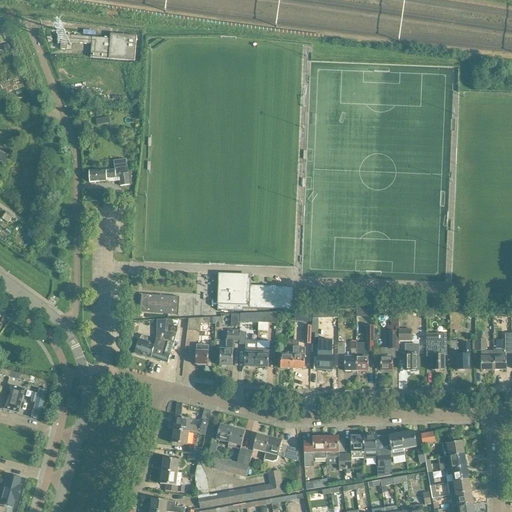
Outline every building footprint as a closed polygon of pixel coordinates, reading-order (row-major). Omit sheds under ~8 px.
[(110,39),(72,35),(57,35),(57,42),(61,42),(60,50),(67,50),(67,42),(72,42),(89,44),(91,44),(90,58),(135,61),(137,36),(110,34),(110,39)] [(10,151),(0,146),(0,162),(4,164),(10,151)] [(130,185),(127,167),(115,169),(115,170),(89,172),(90,183),(120,181),(120,186),(130,185)] [(9,221),(13,217),(7,213),(4,217),(9,221)] [(244,280),(219,279),(217,310),(221,310),(243,311),(243,308),(293,310),(293,297),(294,287),(251,286),(244,285),(244,280)] [(179,298),(142,295),(141,295),(140,313),(141,313),(141,312),(178,315),(178,316),(180,297),(179,297),(179,298)] [(380,351),(380,353),(380,357),(381,357),(381,371),(393,371),(393,349),(399,349),(399,341),(398,331),(398,329),(398,308),(391,308),(391,325),(392,327),(393,327),(394,327),(394,331),(387,331),(387,350),(385,349),(383,349),(381,350),(380,351)] [(312,326),(311,344),(318,345),(319,340),(318,340),(318,334),(318,319),(338,318),(338,310),(319,311),(313,311),(313,319),(312,326)] [(276,323),(276,312),(259,313),(259,323),(276,323)] [(240,315),(231,314),(231,327),(240,327),(240,315)] [(210,324),(210,318),(188,319),(187,330),(200,332),(201,324),(210,324)] [(167,320),(165,332),(177,333),(179,319),(167,320)] [(311,345),(312,326),(305,326),(304,344),(311,345)] [(366,343),(362,343),(357,343),(357,371),(369,371),(369,351),(374,352),(374,326),(366,326),(366,343)] [(273,328),(266,327),(266,330),(261,329),(261,334),(272,336),(273,328)] [(233,367),(234,342),(240,342),(240,332),(240,330),(227,329),(226,349),(220,349),(220,366),(221,366),(222,367),(226,367),(227,366),(233,367)] [(399,329),(398,331),(399,341),(412,341),(412,329),(399,329)] [(139,339),(135,354),(152,359),(152,358),(168,363),(174,345),(177,333),(165,332),(159,331),(157,340),(156,340),(155,344),(154,344),(147,342),(148,340),(148,339),(147,337),(145,336),(143,335),(141,336),(141,338),(140,340),(139,339)] [(487,351),(487,339),(482,339),(482,333),(476,333),(475,343),(475,351),(481,351),(481,371),(494,371),(494,351),(487,351)] [(438,334),(426,334),(426,343),(426,356),(433,356),(433,371),(445,371),(445,355),(447,355),(447,334),(438,334)] [(507,371),(506,355),(511,355),(511,337),(506,337),(506,349),(494,349),(494,351),(494,371),(507,371)] [(317,358),(317,370),(326,371),(326,372),(332,373),(333,357),(332,357),(333,341),(319,340),(318,345),(318,356),(317,356),(317,358)] [(305,370),(306,348),(299,347),(299,341),(294,341),(293,347),(293,353),(292,369),(305,370)] [(470,371),(470,343),(463,343),(463,355),(457,355),(457,341),(451,341),(451,365),(457,365),(457,371),(470,371)] [(357,371),(357,343),(351,343),(351,357),(345,357),(345,343),(338,343),(338,366),(345,366),(345,371),(357,371)] [(207,366),(208,346),(196,345),(195,365),(197,365),(197,366),(202,366),(202,365),(207,366)] [(419,345),(406,345),(406,347),(406,371),(419,371),(419,355),(419,348),(419,345)] [(257,348),(257,349),(256,368),(268,368),(269,348),(257,348)] [(256,368),(257,349),(245,349),(244,367),(256,368)] [(292,369),(293,353),(288,353),(288,354),(281,354),(281,369),(292,369)] [(0,375),(9,378),(11,372),(0,369),(0,375)] [(30,377),(11,372),(9,378),(29,383),(30,377)] [(48,388),(49,382),(30,377),(29,383),(38,385),(48,388)] [(9,386),(3,409),(18,413),(24,390),(9,386)] [(35,391),(34,395),(31,394),(28,405),(32,406),(28,420),(39,423),(47,394),(35,391)] [(190,425),(191,420),(174,418),(173,431),(189,433),(199,434),(206,436),(209,422),(203,420),(201,427),(190,425)] [(229,444),(233,428),(221,425),(217,440),(229,444)] [(229,444),(228,446),(234,448),(235,445),(242,447),(246,432),(233,428),(229,444)] [(465,454),(463,442),(457,443),(455,430),(448,431),(450,444),(442,445),(444,458),(465,454)] [(188,445),(189,433),(173,431),(171,443),(188,445)] [(417,447),(415,431),(402,433),(404,449),(417,447)] [(404,449),(402,433),(389,436),(392,452),(404,449)] [(437,443),(436,433),(421,435),(423,445),(437,443)] [(266,453),(270,438),(257,435),(253,450),(266,453)] [(364,459),(364,452),(364,436),(351,436),(351,454),(345,454),(346,470),(352,470),(352,459),(364,459)] [(377,436),(364,436),(364,452),(364,459),(377,459),(377,452),(377,436)] [(326,458),(326,437),(313,437),(313,442),(304,443),(305,468),(313,467),(313,459),(326,459),(326,458)] [(339,454),(339,437),(326,437),(326,458),(339,458),(339,470),(346,470),(345,454),(339,454)] [(278,457),(281,445),(282,441),(270,438),(266,453),(264,460),(273,462),(277,460),(278,457)] [(215,457),(217,446),(211,444),(209,455),(214,457),(215,457)] [(285,458),(288,447),(281,445),(278,457),(285,458)] [(425,461),(424,454),(423,447),(417,448),(420,464),(426,463),(425,461)] [(240,450),(237,463),(238,463),(243,464),(247,451),(241,449),(240,450)] [(250,466),(253,452),(247,451),(243,464),(250,466)] [(199,461),(200,455),(189,453),(188,460),(199,461)] [(467,467),(465,454),(444,458),(439,459),(441,471),(447,470),(467,467)] [(217,470),(220,458),(215,457),(214,457),(211,469),(217,470)] [(223,471),(226,460),(220,458),(217,470),(223,471)] [(178,473),(179,460),(163,459),(161,472),(178,473)] [(229,473),(232,461),(226,460),(223,471),(229,473)] [(207,477),(205,473),(202,467),(201,461),(199,461),(195,475),(196,479),(207,477)] [(235,474),(238,463),(237,463),(232,461),(229,473),(235,474)] [(240,476),(243,464),(238,463),(235,474),(240,476)] [(246,477),(250,466),(243,464),(240,476),(246,477)] [(469,479),(467,467),(447,470),(447,476),(452,475),(453,482),(469,479)] [(330,479),(330,470),(315,471),(316,479),(330,479)] [(180,486),(182,474),(178,473),(161,472),(160,485),(166,485),(165,491),(184,493),(185,487),(180,486)] [(435,472),(432,473),(428,474),(430,486),(435,485),(434,482),(434,477),(436,477),(435,472)] [(339,483),(338,474),(330,474),(330,480),(324,481),(325,484),(339,483)] [(22,479),(6,475),(0,497),(0,505),(18,510),(21,498),(17,497),(22,479)] [(406,481),(405,476),(393,478),(394,485),(407,482),(407,481),(406,481)] [(394,485),(393,478),(380,480),(381,486),(383,493),(384,493),(385,492),(386,492),(387,490),(387,489),(386,486),(394,485)] [(469,479),(453,482),(448,483),(450,496),(455,495),(472,492),(469,479)] [(306,483),(305,483),(306,490),(314,489),(313,481),(306,483)] [(209,489),(208,483),(196,485),(197,491),(209,489)] [(284,495),(282,483),(270,485),(264,486),(266,498),(284,495)] [(436,493),(435,485),(430,486),(432,498),(440,497),(439,493),(436,493)] [(266,498),(264,486),(258,487),(260,499),(266,498)] [(260,499),(258,487),(252,488),(254,500),(260,499)] [(210,495),(209,489),(197,491),(198,497),(210,495)] [(237,503),(234,491),(228,492),(231,504),(237,503)] [(231,504),(228,492),(223,493),(225,505),(231,504)] [(431,505),(429,492),(423,493),(425,506),(431,505)] [(474,505),(472,492),(455,495),(458,508),(474,505)] [(225,505),(223,493),(217,494),(219,506),(225,505)] [(219,506),(217,494),(210,495),(212,508),(219,506)] [(212,508),(210,495),(198,497),(200,510),(212,508)] [(175,507),(175,502),(152,499),(150,511),(184,511),(185,508),(175,507)]
